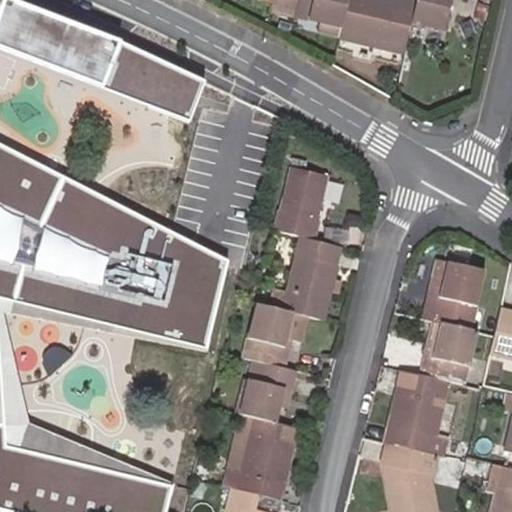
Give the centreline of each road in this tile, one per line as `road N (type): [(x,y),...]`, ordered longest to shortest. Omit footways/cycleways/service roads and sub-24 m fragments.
road 1 (residential): [(122,0),(286,74),(441,170)]
road 2 (residential): [(338,511),(397,245),(441,170)]
road 3 (residential): [(511,58),(478,193)]
